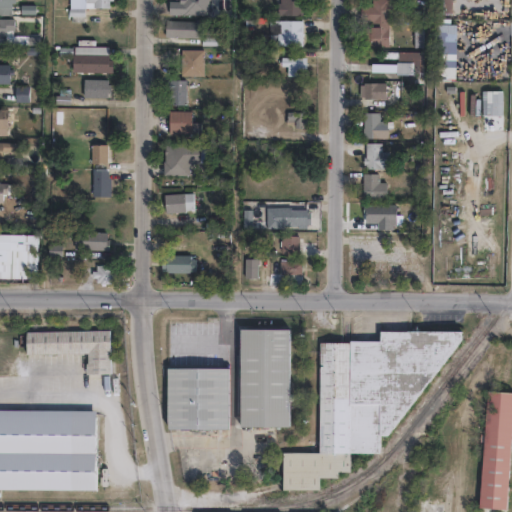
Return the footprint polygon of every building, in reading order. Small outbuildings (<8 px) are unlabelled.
[(13,0),(13,2),(10,2),(10,15),(0,15),(0,0),(13,0)] [(111,0),(111,1),(108,1),(108,9),(83,8),(83,0),(111,0)] [(202,15),(168,14),(168,0),(208,0),(208,4),(202,4),(202,15)] [(303,0),(303,15),(278,15),(278,2),(281,2),(281,0),(303,0)] [(391,0),(391,20),(388,20),(389,46),(358,47),(358,6),(371,6),(371,0),(391,0)] [(425,0),(425,16),(415,16),(411,16),(411,8),(414,8),(414,0),(425,0)] [(451,0),(451,14),(444,14),(435,14),(435,0),(451,0)] [(83,9),(82,22),(70,22),(70,17),(67,17),(67,8),(83,9)] [(0,18),(13,19),(12,31),(4,30),(4,37),(0,36),(0,18)] [(303,20),(303,46),(278,45),(278,44),(269,44),(270,19),(303,20)] [(202,22),(202,37),(216,37),(216,45),(201,45),(201,37),(197,37),(197,44),(175,44),(175,35),(170,34),(170,30),(165,30),(165,22),(170,22),(170,20),(197,21),(197,22),(202,22)] [(423,47),(413,47),(413,22),(423,22),(423,47)] [(456,76),(434,76),(436,24),(443,24),(456,24),(456,76)] [(34,45),(3,45),(3,37),(34,38),(34,45)] [(106,55),(72,55),(72,47),(106,47),(106,55)] [(202,75),(180,75),(180,50),(203,50),(202,75)] [(423,52),(422,76),(417,76),(417,71),(413,71),(414,60),(397,60),(397,59),(382,58),(382,51),(423,52)] [(110,60),(110,73),(71,73),(71,55),(107,56),(107,60),(110,60)] [(306,57),(306,76),(287,75),(287,66),(282,66),(282,57),(306,57)] [(12,70),(12,74),(8,74),(7,84),(0,83),(0,64),(8,65),(8,70),(12,70)] [(109,85),(109,93),(106,93),(106,99),(82,98),(82,80),(106,80),(106,85),(109,85)] [(185,80),(185,105),(169,105),(169,98),(166,98),(166,84),(168,84),(168,80),(185,80)] [(385,83),(385,99),(363,99),(363,95),(359,95),(359,85),(363,85),(363,83),(385,83)] [(28,87),(28,102),(14,102),(14,87),(28,87)] [(69,90),(68,105),(53,105),(54,96),(58,96),(58,89),(69,90)] [(511,118),(490,118),(490,93),(511,93),(511,118)] [(0,133),(9,134),(9,109),(0,109),(0,133)] [(191,134),(168,133),(168,111),(191,111),(191,134)] [(303,112),(303,118),(304,118),(304,123),(303,123),(303,128),(295,127),(295,125),(286,124),(286,119),(287,119),(287,111),(303,112)] [(379,113),(379,121),(387,121),(387,138),(363,138),(362,113),(379,113)] [(0,142),(17,143),(16,152),(1,151),(0,163),(0,142)] [(381,143),(381,152),(389,152),(389,169),(365,169),(365,165),(362,165),(362,157),(365,157),(365,143),(381,143)] [(188,176),(162,175),(162,161),(163,161),(163,144),(199,145),(199,164),(188,164),(188,176)] [(105,145),(106,164),(89,164),(89,157),(85,157),(85,151),(89,151),(89,146),(105,145)] [(110,178),(110,197),(90,197),(91,171),(107,171),(107,178),(110,178)] [(378,174),(378,182),(386,182),(385,200),(362,199),(362,173),(378,174)] [(8,182),(0,182),(0,202),(8,202),(8,182)] [(194,210),(164,212),(163,195),(193,193),(194,210)] [(310,212),(310,224),(307,223),(307,228),(298,228),(298,226),(284,225),(283,228),(266,228),(267,207),(291,207),(291,210),(306,210),(306,212),(310,212)] [(229,245),(210,245),(210,229),(229,229),(229,245)] [(110,242),(110,253),(76,251),(77,233),(108,234),(108,242),(110,242)] [(38,252),(38,270),(22,270),(21,280),(0,279),(0,235),(9,236),(9,251),(38,252)] [(301,238),(300,255),(283,255),(283,238),(301,238)] [(191,258),(191,261),(197,262),(197,274),(191,274),(191,276),(168,275),(168,274),(163,273),(163,258),(167,259),(167,257),(191,258)] [(260,261),(259,281),(246,280),(247,261),(260,261)] [(304,264),(303,277),(282,277),(282,263),(304,264)] [(110,266),(110,270),(113,270),(113,281),(109,281),(109,286),(99,286),(99,284),(95,284),(95,266),(110,266)] [(290,328),(290,394),(295,394),(295,401),(290,401),(290,426),(277,426),(241,426),(241,328),(290,328)] [(110,330),(111,374),(86,375),(86,363),(88,363),(88,353),(27,354),(26,332),(110,330)] [(320,489),(283,489),(284,452),(320,452),(321,342),(344,342),(351,342),(351,340),(382,340),(382,330),(410,330),(464,331),(464,339),(389,435),(381,435),(381,452),(351,452),(351,472),(339,472),(339,477),(320,477),(320,489)] [(175,429),(169,429),(169,368),(229,368),(229,429),(175,429)] [(511,388),(511,454),(508,506),(481,503),(486,439),(481,439),(482,430),(486,431),(490,387),(511,388)] [(95,491),(0,489),(0,410),(96,411),(95,491)] [(430,499),(430,503),(444,503),(443,511),(418,511),(418,503),(420,503),(420,499),(430,499)]
